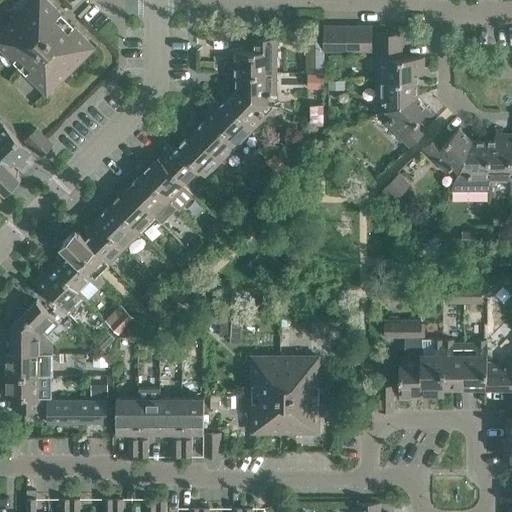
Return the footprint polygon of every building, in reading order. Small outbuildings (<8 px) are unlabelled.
[(0,46),(48,94),(95,47),(48,0),(33,0),(0,33),(0,46)] [(337,50),(337,25),(325,25),(324,50),(337,50)] [(349,50),(349,25),(337,25),(337,50),(349,50)] [(349,50),(361,50),(361,25),(349,25),(349,50)] [(361,25),(361,50),(373,50),(373,25),(361,25)] [(378,45),(402,45),(402,32),(378,32),(378,45)] [(306,36),(306,38),(306,73),(309,73),(324,73),(324,38),(324,37),(306,36)] [(237,72),(277,72),(277,37),(252,37),(252,49),(230,49),(230,59),(226,59),(226,67),(237,67),(237,72)] [(402,45),(378,45),(378,79),(418,79),(418,74),(428,74),(428,66),(425,66),(425,56),(402,56),(402,45)] [(511,64),(511,56),(501,56),(501,64),(511,64)] [(511,72),(511,64),(501,64),(501,73),(511,72)] [(237,89),(268,102),(268,93),(277,93),(277,72),(237,72),(237,89)] [(309,73),(308,88),(324,88),(324,73),(309,73)] [(387,109),(418,96),(418,79),(378,79),(378,100),(387,100),(387,109)] [(346,90),(346,80),(329,80),(329,90),(346,90)] [(225,101),(253,130),(268,115),(277,106),(268,102),(237,89),(225,101)] [(418,96),(387,109),(393,115),(387,121),(411,146),(428,128),(419,120),(431,109),(418,96)] [(209,117),(238,145),(253,130),(225,101),(221,105),(214,97),(208,103),(211,105),(204,112),(209,117)] [(322,104),(308,103),(308,120),(322,120),(322,104)] [(209,117),(194,132),(222,160),(238,145),(209,117)] [(0,152),(12,164),(13,164),(12,163),(15,160),(22,167),(28,162),(25,159),(32,152),(4,124),(0,127),(0,152)] [(460,171),(473,140),(460,127),(449,138),(441,129),(423,147),(447,171),(454,165),(460,171)] [(37,128),(32,133),(48,150),(54,144),(37,128)] [(303,152),(317,137),(307,128),(293,142),(303,152)] [(491,171),(511,171),(511,140),(511,139),(511,133),(503,133),(503,129),(495,129),(495,140),(490,140),(490,171),(491,171)] [(202,171),(201,171),(206,176),(222,160),(194,132),(179,147),(202,171)] [(42,156),(48,150),(32,133),(26,139),(42,156)] [(490,171),(490,140),(473,140),(460,171),(452,190),(490,190),(490,180),(491,180),(491,171),(490,171)] [(202,171),(179,147),(175,151),(168,143),(162,149),(165,151),(159,157),(187,186),(201,171),(202,171)] [(0,184),(6,190),(14,183),(22,174),(12,164),(0,152),(0,184)] [(143,173),(172,201),(180,209),(195,194),(187,186),(159,157),(143,173)] [(278,173),(287,164),(280,157),(271,166),(278,173)] [(409,182),(399,172),(381,190),(391,200),(409,182)] [(156,216),(172,201),(143,173),(128,188),(156,216)] [(258,196),(267,187),(260,179),(250,188),(258,196)] [(156,216),(128,188),(113,203),(141,232),(156,216)] [(246,206),(257,197),(250,190),(240,200),(246,206)] [(126,247),(141,232),(113,203),(97,219),(126,247)] [(415,210),(409,216),(417,225),(424,218),(415,210)] [(235,217),(228,211),(220,219),(227,226),(235,217)] [(126,247),(97,219),(91,225),(89,222),(83,228),(90,234),(86,238),(107,259),(107,260),(110,263),(126,247)] [(215,239),(227,226),(220,219),(208,231),(215,239)] [(92,274),(99,267),(107,260),(107,259),(86,238),(76,228),(68,236),(60,244),(70,254),(71,253),(75,257),(92,274)] [(463,230),(463,244),(477,244),(477,231),(463,230)] [(511,231),(499,232),(499,234),(500,243),(511,243),(511,231)] [(196,257),(208,245),(201,237),(189,249),(196,257)] [(70,254),(67,257),(61,250),(55,256),(58,258),(51,265),(56,270),(56,269),(80,293),(83,296),(85,299),(87,301),(103,285),(92,274),(75,257),(71,253),(70,254)] [(185,268),(195,258),(187,251),(178,261),(185,268)] [(83,296),(80,293),(56,269),(56,270),(53,273),(45,265),(40,271),(42,273),(36,280),(69,314),(85,299),(83,296)] [(439,282),(423,282),(423,292),(439,293),(439,282)] [(150,304),(163,291),(156,283),(142,296),(150,304)] [(502,284),(495,292),(501,298),(509,289),(503,284),(503,283),(502,284)] [(466,284),(466,285),(466,302),(483,302),(483,285),(466,284)] [(448,302),(466,302),(466,285),(448,285),(448,302)] [(48,335),(60,322),(38,300),(15,322),(15,339),(12,339),(12,352),(12,353),(40,353),(50,353),(51,353),(53,353),(53,341),(48,335)] [(119,333),(126,327),(113,313),(106,320),(119,333)] [(422,352),(422,338),(423,319),(385,319),(385,335),(405,335),(405,356),(400,356),(400,373),(399,373),(399,379),(400,379),(400,383),(380,383),(380,410),(394,410),(394,394),(400,394),(400,398),(412,398),(412,395),(422,395),(422,352)] [(234,324),(222,323),(221,333),(233,333),(234,324)] [(95,343),(106,354),(113,338),(108,333),(95,343)] [(444,338),(422,338),(422,352),(422,395),(444,396),(444,386),(444,338)] [(465,386),(466,342),(454,342),(454,338),(444,338),(444,386),(465,386)] [(486,386),(487,361),(488,338),(477,338),(477,342),(466,342),(465,386),(486,386)] [(51,353),(50,353),(12,353),(12,352),(6,352),(6,375),(45,375),(51,375),(51,353)] [(253,432),(320,431),(320,355),(253,355),(253,432)] [(511,357),(508,361),(487,361),(486,386),(486,390),(501,389),(501,386),(511,386),(511,387),(511,357)] [(45,375),(6,375),(6,397),(14,397),(14,410),(40,410),(40,385),(45,385),(45,375)] [(107,385),(90,386),(90,399),(107,399),(107,385)] [(161,431),(161,397),(161,388),(139,388),(139,397),(139,455),(149,455),(149,438),(149,431),(161,431)] [(220,394),(211,394),(211,408),(220,408),(220,394)] [(129,455),(139,455),(139,397),(117,397),(117,431),(130,431),(130,438),(129,455)] [(161,397),(161,431),(173,431),(173,438),(173,455),(183,455),(183,397),(161,397)] [(183,397),(183,455),(193,455),(193,438),(192,438),(192,431),(205,431),(205,397),(183,397)] [(108,421),(108,399),(107,399),(90,399),(48,399),(48,421),(108,421)] [(206,455),(222,455),(222,432),(206,432),(206,455)] [(37,511),(37,498),(27,498),(27,511),(37,511)] [(70,511),(71,498),(61,498),(60,511),(70,511)] [(70,511),(80,511),(81,498),(71,498),(70,511)] [(114,511),(114,498),(104,498),(104,511),(114,511)] [(114,511),(124,511),(124,498),(114,498),(114,511)] [(157,511),(157,498),(147,498),(147,511),(157,511)] [(167,511),(167,498),(157,498),(157,511),(167,511)] [(380,511),(381,502),(354,501),(354,511),(380,511)]
